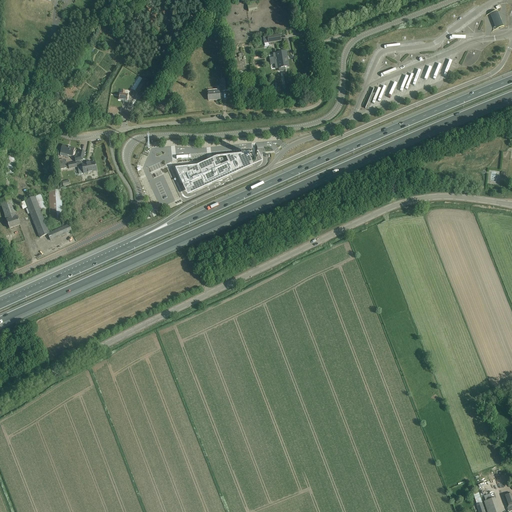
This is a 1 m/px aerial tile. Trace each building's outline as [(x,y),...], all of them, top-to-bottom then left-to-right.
[(248,5),(249,11),(258,9),(257,3),(248,5)] [(498,12),(490,14),(492,20),(495,30),(503,27),(500,17),(498,12)] [(88,17),(84,15),(78,24),(83,26),(88,17)] [(281,41),(280,34),(263,37),(264,44),(281,41)] [(276,57),(274,58),(274,62),(276,69),(278,68),(279,68),(279,71),(286,70),(285,67),(287,67),(286,59),(285,59),(285,56),(287,56),(286,52),(281,53),(276,53),(276,57)] [(239,58),(231,60),(234,73),(247,70),(245,64),(244,61),(240,62),(239,58)] [(440,71),(448,75),(453,62),(446,59),(445,62),(441,60),(439,66),(435,65),(433,69),(430,68),(428,72),(431,73),(430,75),(433,76),(435,73),(439,75),(440,71)] [(397,68),(381,72),(382,76),(398,71),(397,68)] [(113,85),(115,87),(121,74),(119,73),(113,85)] [(229,90),(228,78),(221,79),(222,91),(229,90)] [(143,80),(136,91),(142,95),(149,83),(143,80)] [(372,96),(388,96),(393,84),(391,84),(386,82),(384,87),(380,85),(378,90),(374,89),(372,96)] [(127,100),(128,90),(122,90),(122,94),(119,94),(119,100),(127,100)] [(220,99),(219,91),(208,93),(208,100),(220,99)] [(60,155),(68,158),(69,155),(72,156),(73,155),(74,152),(75,148),(63,145),(60,155)] [(82,160),(84,152),(80,151),(79,156),(74,157),(75,162),(82,160)] [(189,152),(182,155),(185,164),(201,158),(200,156),(196,157),(195,155),(191,156),(189,152)] [(192,170),(175,169),(182,183),(191,193),(251,165),(247,155),(217,159),(192,170)] [(4,174),(14,175),(16,158),(6,157),(4,174)] [(82,166),(77,167),(79,175),(84,174),(97,171),(95,162),(82,165),(82,166)] [(488,170),(488,183),(496,183),(497,170),(488,170)] [(63,221),(61,190),(48,191),(50,220),(51,220),(53,225),(63,221)] [(51,241),(72,231),(69,225),(49,233),(41,211),(46,209),(40,195),(20,203),(23,209),(28,208),(40,238),(48,234),(51,241)] [(0,202),(10,229),(20,225),(10,197),(0,200),(0,202)] [(499,511),(493,492),(482,496),(488,511),(499,511)] [(511,497),(510,493),(503,496),(507,508),(511,506),(511,497)]
